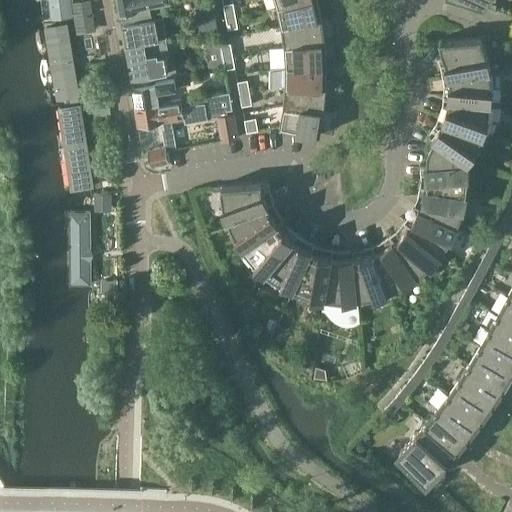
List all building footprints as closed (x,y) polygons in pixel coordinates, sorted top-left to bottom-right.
[(73,16),(70,0),(50,0),(54,19),(73,16)] [(171,0),(119,0),(123,21),(151,16),(150,8),(149,5),(172,1),(171,0)] [(212,0),(196,0),(202,30),(218,27),(212,0)] [(300,0),(278,6),(283,25),(323,18),(318,0),(300,0)] [(488,0),(468,0),(495,9),(497,4),(488,1),(488,0)] [(74,15),(92,12),(90,1),(72,4),(74,15)] [(226,16),(236,15),(234,2),(224,4),(226,16)] [(95,29),(92,12),(74,15),(76,32),(95,29)] [(238,27),(236,15),(226,16),(228,29),(238,27)] [(283,25),(286,45),(326,41),(323,18),(283,25)] [(156,40),(153,19),(127,24),(127,26),(123,27),(126,45),(156,40)] [(81,96),(69,22),(44,26),(56,100),(81,96)] [(443,77),(491,69),(489,56),(483,41),(492,37),(490,33),(482,37),(442,40),(445,54),(438,57),(441,65),(443,77)] [(132,78),(133,85),(177,76),(177,75),(176,69),(168,71),(165,56),(169,56),(166,38),(162,39),(156,40),(126,45),(132,78)] [(220,41),(205,44),(210,68),(224,66),(220,41)] [(286,45),(287,65),(327,64),(326,41),(286,45)] [(221,44),(223,57),(233,55),(231,43),(221,44)] [(233,55),(223,57),(226,69),(236,67),(233,55)] [(287,65),(287,85),(327,88),(327,64),(287,65)] [(445,84),(444,97),(492,101),(493,88),(491,73),(501,72),(500,67),(491,69),(443,77),(445,84)] [(189,73),(177,75),(177,76),(133,85),(133,88),(131,88),(135,107),(163,102),(162,98),(171,96),(170,89),(176,88),(175,87),(179,86),(179,87),(191,84),(189,73)] [(240,93),(250,92),(248,79),(238,81),(240,93)] [(285,105),(325,111),(327,88),(287,85),(285,105)] [(172,100),(171,96),(162,98),(163,102),(135,107),(138,125),(162,121),(168,149),(178,147),(173,120),(185,118),(186,122),(218,116),(228,114),(227,109),(233,108),(230,90),(182,100),(181,99),(172,100)] [(252,104),(250,92),(240,93),(242,106),(252,104)] [(439,116),(484,132),(489,120),(491,106),(500,106),(501,102),(492,101),(444,97),(443,104),(439,116)] [(104,109),(109,108),(108,98),(94,100),(96,109),(94,109),(95,119),(105,118),(104,109)] [(94,177),(82,103),(58,107),(70,180),(94,177)] [(325,111),(285,105),(281,126),(321,134),(325,111)] [(223,140),(238,137),(234,113),(228,114),(218,116),(223,140)] [(430,150),(469,161),(476,150),(482,137),(491,140),(493,136),(484,132),(439,116),(436,123),(429,134),(435,138),(430,150)] [(247,132),(259,130),(256,117),(245,119),(247,132)] [(166,146),(148,150),(151,165),(170,160),(166,146)] [(420,184),(468,193),(477,195),(478,190),(468,188),(470,174),(469,161),(430,150),(429,163),(420,164),(422,177),(420,184)] [(230,217),(275,201),(271,190),(270,181),(213,186),(214,191),(223,190),(225,205),(230,217)] [(415,203),(458,224),(467,228),(469,223),(460,219),(465,206),(468,193),(420,184),(418,196),(415,203)] [(96,194),(96,205),(111,205),(111,194),(96,194)] [(245,246),(285,218),(278,208),(275,201),(230,217),(221,221),(223,225),(232,221),(238,235),(245,246)] [(405,220),(441,251),(449,257),(452,254),(444,247),(453,236),(458,224),(415,203),(409,214),(405,220)] [(500,225),(508,229),(511,221),(511,206),(510,206),(500,225)] [(90,284),(91,212),(71,211),(69,284),(90,284)] [(257,261),(267,269),(298,232),(289,225),(285,218),(245,246),(238,251),(240,255),(248,249),(257,261)] [(390,234),(418,274),(423,281),(427,278),(422,271),(433,261),(441,251),(405,220),(397,230),(390,234)] [(490,246),(498,250),(508,229),(500,225),(490,246)] [(283,280),(295,286),(315,243),(304,237),(298,232),(267,269),(261,276),(265,279),(271,272),(283,280)] [(373,244),(390,289),(393,298),(397,296),(394,287),(407,281),(418,274),(390,234),(380,241),(373,244)] [(325,295),(334,248),(322,246),(315,243),(295,286),(291,295),(295,297),(299,288),(313,293),(325,295)] [(362,248),(354,248),(359,306),(364,305),(363,296),(377,293),(390,289),(373,244),(362,248)] [(484,257),(492,261),(498,250),(490,246),(484,257)] [(359,308),(359,306),(354,248),(342,249),(334,248),(325,295),(323,307),(359,308)] [(474,276),(482,280),(492,261),(484,257),(474,276)] [(464,294),(471,299),(482,280),(474,276),(464,294)] [(466,309),(469,303),(471,299),(464,294),(460,301),(458,305),(466,309)] [(499,313),(511,320),(511,295),(509,294),(499,313)] [(126,298),(110,297),(110,305),(126,306),(126,298)] [(447,326),(454,330),(466,309),(458,305),(447,326)] [(511,320),(499,313),(495,319),(490,328),(511,340),(511,320)] [(436,342),(444,347),(454,330),(447,326),(436,342)] [(481,345),(511,362),(511,340),(490,328),(481,345)] [(430,351),(438,356),(444,347),(436,342),(430,351)] [(470,363),(504,385),(511,371),(511,362),(481,345),(470,363)] [(417,370),(424,375),(438,356),(430,351),(417,370)] [(460,378),(494,400),(504,385),(470,363),(460,378)] [(316,366),(315,376),(327,378),(326,369),(316,366)] [(403,388),(410,393),(424,375),(417,370),(410,379),(403,388)] [(482,417),(494,400),(460,378),(449,393),(482,417)] [(396,396),(403,402),(410,393),(403,388),(396,396)] [(438,408),(469,433),(482,417),(449,393),(438,408)] [(403,402),(396,396),(389,404),(382,412),(388,418),(403,402)] [(463,441),(469,433),(438,408),(427,421),(457,448),(463,441)] [(443,464),(457,448),(427,421),(400,450),(428,479),(443,464)]
